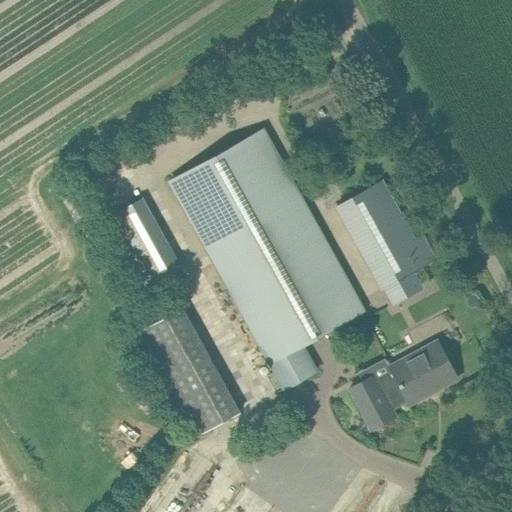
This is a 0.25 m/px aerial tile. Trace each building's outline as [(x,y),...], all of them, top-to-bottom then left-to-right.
[(313,373),(299,347),(361,313),(259,130),(169,180),(285,389),(313,373)] [(380,181),(337,205),(392,304),(393,303),(401,298),(400,297),(392,302),(384,286),(412,271),(426,263),(422,257),(430,253),(422,237),(414,242),(380,181)] [(182,269),(143,198),(105,220),(144,290),(182,269)] [(242,413),(190,306),(143,329),(195,436),(242,413)] [(392,373),(376,382),(373,375),(349,388),(370,429),(395,416),(391,409),(407,401),(409,404),(456,378),(437,341),(389,367),(392,373)] [(325,343),(312,348),(317,364),(330,359),(325,343)]
